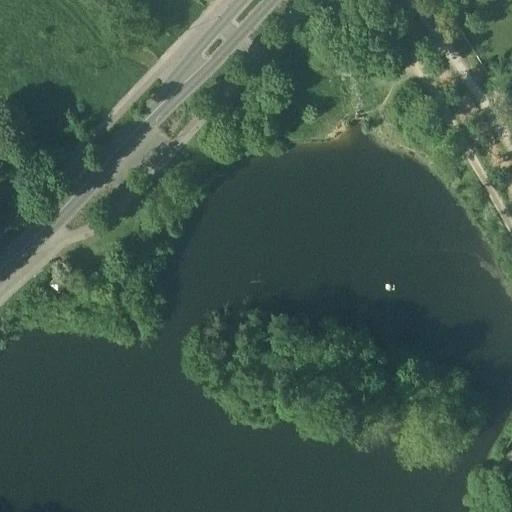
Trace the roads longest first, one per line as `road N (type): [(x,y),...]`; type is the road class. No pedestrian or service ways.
road 1 (tertiary): [(0,268),(253,0)]
road 2 (unknown): [(511,240),(416,60),(404,0)]
